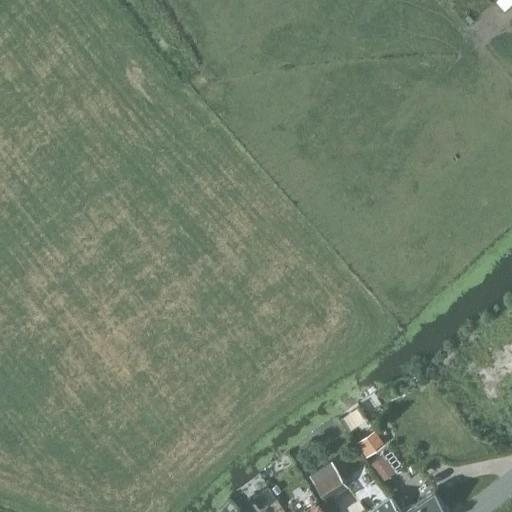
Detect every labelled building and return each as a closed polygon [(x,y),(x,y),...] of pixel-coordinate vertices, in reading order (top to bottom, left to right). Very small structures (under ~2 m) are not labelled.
[(366,453),(383,443),(376,432),(359,443),(366,453)] [(395,471),(383,453),(371,461),(383,479),(395,471)] [(330,461),(309,474),(314,482),(335,469),(330,461)] [(337,468),(335,469),(314,482),(326,500),(348,486),(337,468)] [(276,484),(272,487),(277,493),(281,490),(276,484)] [(389,493),(366,510),(367,511),(444,511),(449,509),(433,487),(402,510),(389,493)] [(261,511),(276,503),(267,489),(253,498),(261,511)] [(326,511),(317,498),(297,511),(326,511)]
